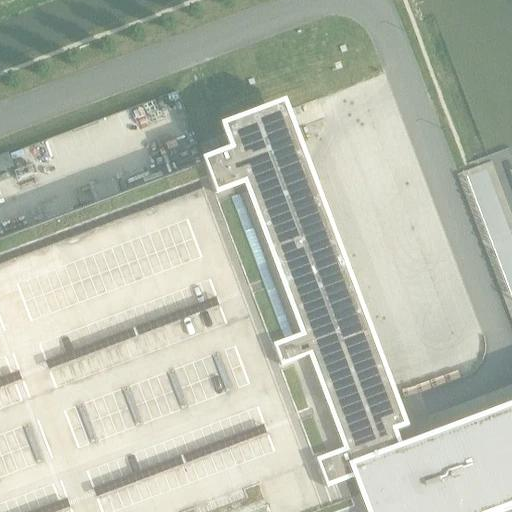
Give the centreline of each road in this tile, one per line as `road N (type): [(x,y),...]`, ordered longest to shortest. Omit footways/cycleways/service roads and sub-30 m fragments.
road 1 (unclassified): [(0,122),(317,5),(357,2),(387,36),(511,366)]
road 2 (unclassified): [(0,217),(179,150)]
